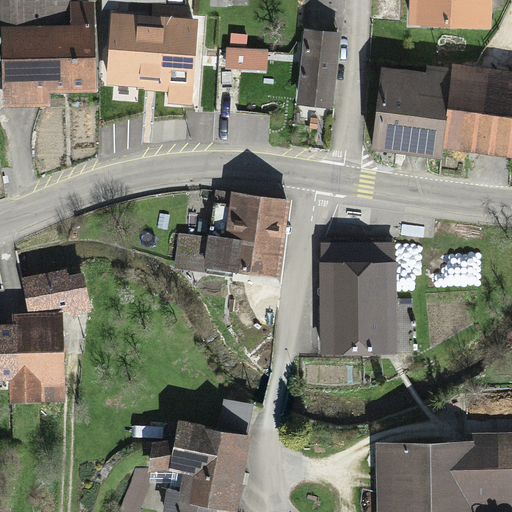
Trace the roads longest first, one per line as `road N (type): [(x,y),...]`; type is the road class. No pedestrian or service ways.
road 1 (secondary): [(315,176),(175,169),(102,184),(0,222)]
road 2 (track): [(511,353),(362,450),(274,480)]
road 3 (residential): [(280,386),(315,176)]
road 4 (residential): [(338,179),(359,0)]
road 5 (secondary): [(511,205),(338,179)]
road 6 (unclassified): [(270,510),(271,421),(280,386)]
